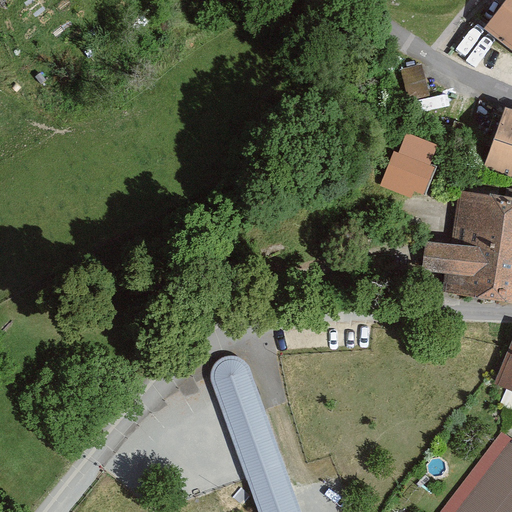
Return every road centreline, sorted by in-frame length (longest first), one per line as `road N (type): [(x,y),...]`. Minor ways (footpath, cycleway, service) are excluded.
road 1 (residential): [(44,511),(182,349),(233,322),(289,312),(511,311)]
road 2 (residential): [(511,90),(435,51),(367,0)]
